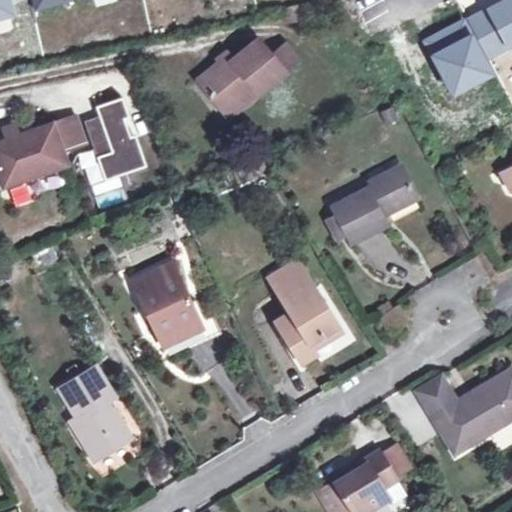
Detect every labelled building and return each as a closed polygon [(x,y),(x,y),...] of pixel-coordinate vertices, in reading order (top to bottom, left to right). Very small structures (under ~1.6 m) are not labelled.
[(301,18),(298,5),(286,8),(289,21),(301,18)] [(229,57),(198,81),(225,112),(254,89),(258,94),(284,73),(282,70),(272,58),(258,40),(232,61),(229,57)] [(286,46),(272,58),(282,70),(295,58),(286,46)] [(122,99),(98,108),(101,117),(88,122),(108,178),(146,165),(122,99)] [(75,116),(53,123),(63,153),(85,144),(75,116)] [(6,139),(0,141),(0,175),(4,186),(67,163),(63,153),(53,123),(18,135),(14,122),(2,127),(6,139)] [(374,185),(334,206),(352,241),(385,223),(379,211),(385,207),(387,212),(416,196),(401,166),(372,181),(374,185)] [(109,180),(93,184),(98,204),(115,200),(109,180)] [(269,278),(276,291),(305,274),(297,260),(269,278)] [(171,262),(132,281),(160,340),(199,322),(171,262)] [(337,324),(305,274),(276,291),(290,312),(293,318),(280,327),(302,362),(316,353),(313,349),(308,342),(337,324)] [(396,304),(379,315),(390,333),(407,321),(396,304)] [(277,321),(280,327),(293,318),(290,312),(277,321)] [(202,328),(199,322),(160,340),(163,346),(202,328)] [(342,332),(337,324),(308,342),(313,349),(342,332)] [(114,396),(95,366),(60,387),(78,417),(72,421),(95,460),(130,438),(112,407),(106,411),(102,404),(114,396)] [(455,402),(432,416),(453,452),(486,432),(484,429),(501,420),(511,412),(511,370),(511,368),(455,402)] [(416,391),(432,416),(455,402),(439,376),(416,391)] [(511,427),(511,412),(501,420),(507,430),(511,427)] [(392,442),(378,451),(393,476),(407,467),(392,442)] [(348,472),(317,491),(329,511),(363,511),(388,497),(390,503),(404,494),(395,478),(393,476),(378,451),(377,449),(345,468),(348,472)]
